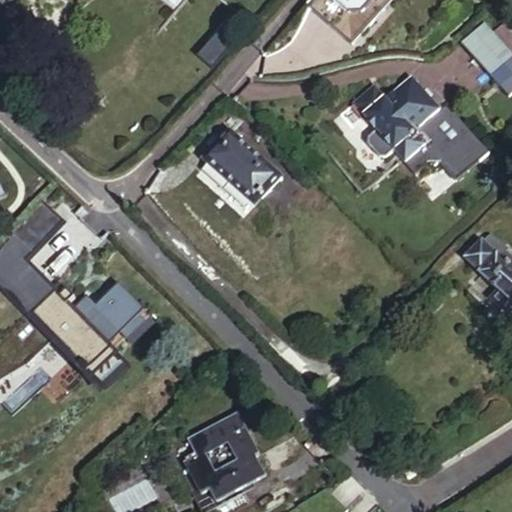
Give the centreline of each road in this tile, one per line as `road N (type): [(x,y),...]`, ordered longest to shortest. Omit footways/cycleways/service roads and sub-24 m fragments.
road 1 (residential): [(397,506),(118,220),(103,195)]
road 2 (residential): [(103,195),(123,190),(150,166),(295,0)]
road 3 (residential): [(0,105),(81,184),(103,195)]
road 4 (residential): [(397,506),(511,439)]
